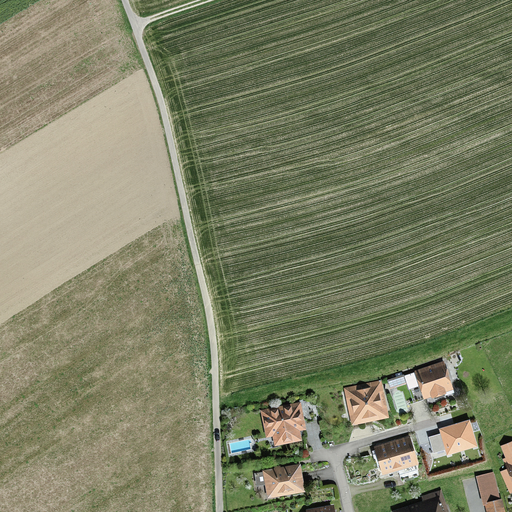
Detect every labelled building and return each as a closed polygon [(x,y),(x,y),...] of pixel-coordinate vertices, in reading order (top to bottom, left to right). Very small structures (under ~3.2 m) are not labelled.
[(424,397),(424,398),(431,396),(432,397),(433,396),(434,399),(455,392),(444,360),(414,369),(415,371),(404,374),(404,373),(402,374),(402,371),(394,373),(395,376),(387,379),(390,387),(395,386),(396,391),(408,387),(413,401),(424,397)] [(344,387),(351,424),(389,416),(381,379),(344,387)] [(302,439),(300,429),(307,428),(301,400),(260,409),(266,437),(273,435),(275,445),(302,439)] [(445,457),(480,446),(471,416),(438,425),(441,436),(430,439),(434,452),(443,450),(445,457)] [(410,434),(374,445),(382,474),(388,472),(389,476),(417,468),(416,464),(419,464),(410,434)] [(511,491),(511,439),(500,445),(506,457),(503,458),(507,467),(500,471),(509,492),(511,491)] [(267,497),(306,491),(301,462),(263,469),(263,470),(254,472),(256,485),(265,484),(267,497)] [(486,511),(505,511),(502,497),(500,497),(494,470),(476,475),(483,504),(485,504),(486,511)] [(423,500),(392,510),(393,511),(448,511),(441,489),(421,495),(423,500)] [(335,511),(334,503),(306,508),(306,511),(335,511)]
